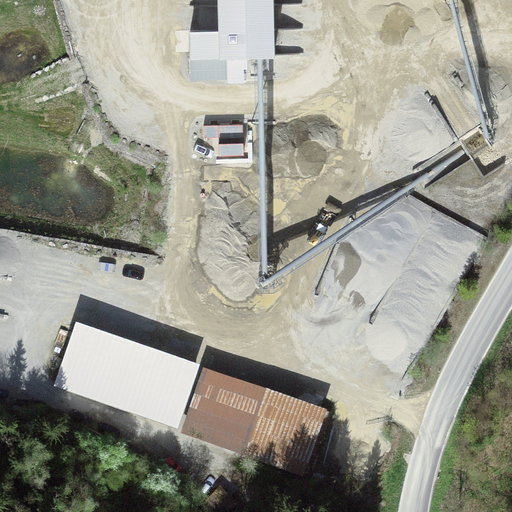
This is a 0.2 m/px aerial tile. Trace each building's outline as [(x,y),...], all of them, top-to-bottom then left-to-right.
[(219,0),(221,30),(190,31),(191,58),(228,58),(275,56),(273,0),(219,0)] [(228,58),(191,58),(191,78),(228,77),(228,58)] [(233,164),(187,156),(167,267),(213,276),(233,164)] [(185,424),(203,373),(82,332),(65,383),(185,424)] [(313,411),(203,373),(185,424),(295,462),(313,411)] [(230,511),(241,503),(225,486),(205,506),(210,511),(230,511)]
